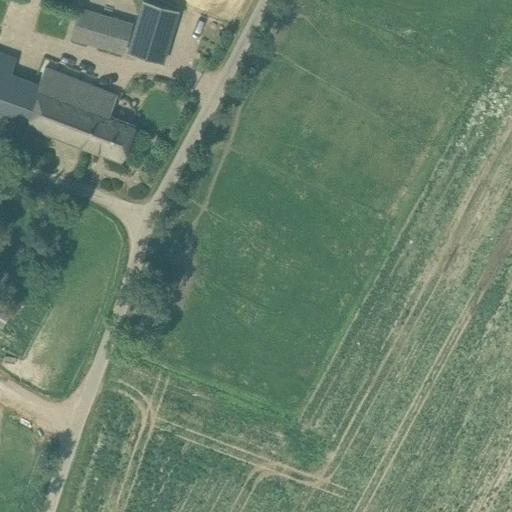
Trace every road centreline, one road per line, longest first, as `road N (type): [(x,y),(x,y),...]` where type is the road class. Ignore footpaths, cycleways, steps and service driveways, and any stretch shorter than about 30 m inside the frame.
road 1 (unclassified): [(49,511),(150,214)]
road 2 (unclassified): [(150,214),(272,0)]
road 3 (unclassified): [(150,214),(0,168)]
